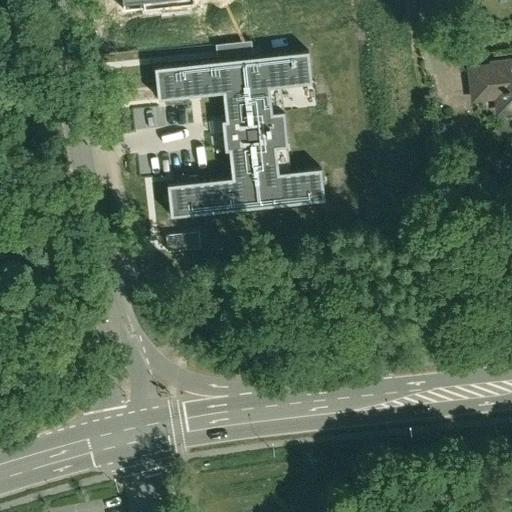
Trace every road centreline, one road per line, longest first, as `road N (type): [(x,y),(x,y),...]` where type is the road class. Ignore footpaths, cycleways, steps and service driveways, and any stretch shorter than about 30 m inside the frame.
road 1 (residential): [(115,311),(45,0)]
road 2 (secondary): [(511,383),(294,411)]
road 3 (residential): [(294,411),(167,377),(115,311)]
road 4 (secondary): [(294,411),(134,434)]
road 5 (secondary): [(134,434),(0,473)]
road 6 (residential): [(134,434),(115,311)]
